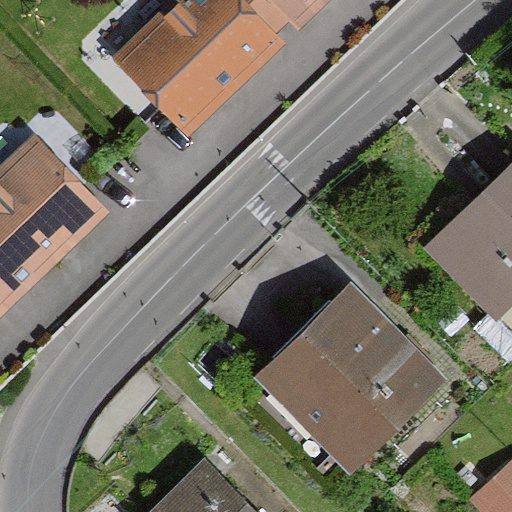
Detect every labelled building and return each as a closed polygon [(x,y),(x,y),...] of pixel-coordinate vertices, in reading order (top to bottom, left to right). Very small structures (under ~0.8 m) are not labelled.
[(240,0),(187,0),(127,57),(189,123),(278,39),(272,33),(240,0)] [(283,0),(240,0),(272,33),(295,11),(283,0)] [(315,0),(283,0),(295,11),(299,16),(315,0)] [(0,304),(100,208),(37,143),(0,179),(0,304)] [(511,291),(511,168),(440,243),(501,303),(511,291)] [(433,371),(357,293),(274,373),(351,451),(433,371)] [(511,511),(511,469),(478,500),(488,511),(511,511)] [(243,511),(204,471),(161,511),(243,511)]
